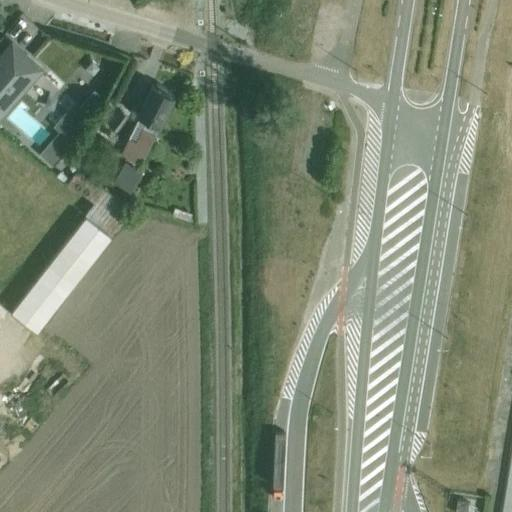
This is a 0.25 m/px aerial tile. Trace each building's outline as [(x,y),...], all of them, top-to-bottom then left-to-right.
[(0,109),(44,61),(12,32),(0,45),(0,109)] [(154,80),(134,115),(156,128),(177,94),(154,80)] [(76,99),(37,147),(53,160),(92,112),(76,99)] [(7,118),(35,145),(48,132),(20,104),(7,118)] [(119,151),(139,162),(157,131),(137,119),(119,151)] [(0,182),(16,165),(0,150),(0,182)] [(126,160),(112,182),(130,194),(144,172),(126,160)] [(82,170),(0,269),(0,290),(42,325),(134,212),(82,170)] [(467,511),(469,503),(457,501),(455,511),(467,511)]
